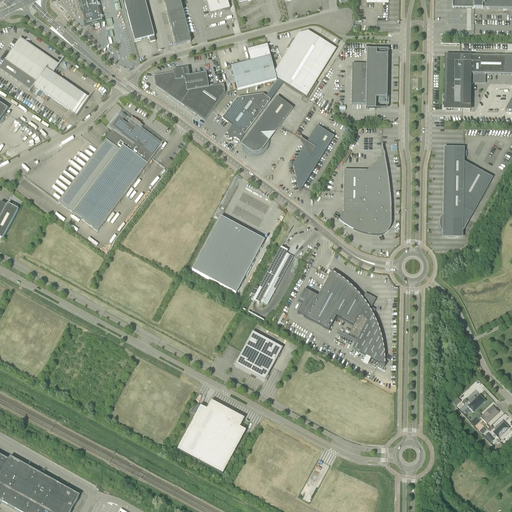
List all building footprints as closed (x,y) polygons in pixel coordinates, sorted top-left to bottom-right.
[(79,0),(80,1),(79,1),(82,13),(83,12),(86,25),(102,21),(96,0),(79,0)] [(144,0),(135,0),(124,3),(134,42),(149,38),(150,43),(155,41),(144,0)] [(163,0),(176,46),(191,42),(179,0),(163,0)] [(206,0),(210,14),(230,9),(227,0),(206,0)] [(511,0),(453,0),(453,8),(474,9),(484,9),(511,9),(511,0)] [(287,49),(289,50),(275,72),(277,80),(306,98),(336,50),(308,32),(298,35),(294,41),(293,40),(287,49)] [(89,99),(85,96),(53,74),(59,65),(20,39),(0,67),(0,69),(30,91),(30,92),(34,87),(77,116),(76,117),(89,99)] [(276,80),(270,56),(267,45),(247,50),(250,62),(231,67),(237,90),(276,80)] [(376,51),(367,51),(366,65),(352,65),(352,75),(352,85),(351,105),(366,105),(366,110),(375,110),(375,99),(387,99),(387,56),(376,56),(376,51)] [(511,111),(511,56),(446,56),(445,105),(462,105),(463,72),(471,72),(471,74),(474,74),(474,83),(484,83),(485,74),(511,74),(511,99),(505,112),(511,111)] [(189,76),(188,68),(183,69),(173,71),(173,74),(154,77),(155,87),(205,122),(225,93),(224,85),(209,88),(206,73),(189,76)] [(270,101),(278,90),(277,88),(271,96),(269,94),(266,98),(263,95),(237,99),(222,119),(232,127),(224,137),(228,137),(228,140),(236,139),(240,142),(270,101)] [(277,97),(241,145),(242,146),(242,148),(244,151),(246,153),(248,155),(250,156),(253,157),(256,157),(259,156),(261,155),(264,154),(266,152),(267,150),(268,147),(269,144),(269,142),(293,109),(277,97)] [(113,130),(58,203),(98,232),(162,146),(160,147),(139,132),(143,127),(131,118),(127,123),(128,124),(127,126),(122,122),(124,120),(120,116),(109,127),(113,130)] [(304,148),(293,165),(300,193),(334,137),(317,127),(306,144),(308,145),(305,149),(304,148)] [(443,215),(442,215),(442,216),(441,217),(440,218),(440,219),(439,220),(439,221),(439,222),(439,224),(439,225),(439,226),(439,227),(439,228),(440,229),(440,230),(441,232),(442,232),(443,233),(444,234),(445,235),(446,236),(447,236),(448,237),(449,237),(451,237),(452,237),(453,237),(455,237),(456,237),(457,236),(458,236),(460,235),(461,234),(462,233),(463,232),(492,179),(464,163),(464,149),(454,148),(454,149),(445,149),(444,203),(443,203),(443,215)] [(345,164),(351,153),(347,150),(340,161),(345,164)] [(344,213),(339,221),(341,222),(343,224),(345,225),(344,226),(347,228),(348,227),(353,230),(358,232),(363,234),(368,235),(373,236),(378,236),(379,236),(380,236),(381,236),(382,235),(383,235),(384,235),(385,234),(386,233),(387,233),(387,232),(388,231),(389,230),(389,229),(390,228),(390,227),(390,226),(391,225),(391,223),(391,221),(391,218),(391,214),(391,212),(391,208),(390,203),(390,197),(390,193),(389,187),(388,182),(388,177),(389,177),(388,174),(387,174),(386,169),(385,163),(384,157),(366,172),(344,171),(343,213),(344,213)] [(0,238),(2,240),(18,211),(7,205),(7,206),(1,203),(0,203),(0,238)] [(214,283),(236,294),(248,272),(260,250),(262,245),(264,241),(242,229),(220,218),(205,246),(192,271),(214,283)] [(262,303),(288,256),(285,254),(287,251),(284,250),(281,248),(252,301),(256,303),(259,305),(260,302),(262,303)] [(357,340),(352,349),(385,367),(385,366),(385,364),(385,362),(385,360),(385,358),(385,356),(384,354),(384,352),(384,350),(384,349),(383,345),(383,343),(382,341),(382,339),(381,337),(380,333),(379,331),(379,329),(378,326),(376,323),(375,321),(374,318),(373,316),(372,313),(370,311),(376,300),(365,294),(362,299),(353,294),(355,291),(352,288),(351,287),(350,286),(347,283),(344,281),(341,279),(338,276),(335,274),(333,273),(331,273),(318,297),(304,290),(297,301),(302,304),(297,313),(329,331),(336,317),(354,326),(349,335),(357,340)] [(284,312),(278,324),(284,327),(291,316),(284,312)] [(282,349),(252,333),(235,365),(265,381),(282,349)] [(466,406),(474,414),(487,403),(480,394),(466,406)] [(461,402),(458,399),(452,404),(455,407),(461,402)] [(246,431),(240,428),(245,419),(211,401),(206,410),(200,407),(177,450),(222,475),(246,431)] [(500,414),(493,406),(482,417),(480,418),(487,426),(500,414)] [(499,441),(511,430),(504,422),(492,433),(499,441)] [(500,443),(495,448),(498,452),(503,446),(500,443)] [(0,455),(0,474),(8,460),(0,455)] [(0,501),(1,502),(23,464),(10,457),(8,460),(0,474),(0,501)] [(23,464),(1,502),(16,510),(18,511),(20,511),(41,475),(23,464)] [(41,475),(20,511),(45,511),(60,485),(41,475)] [(60,485),(45,511),(70,511),(79,496),(60,485)]
